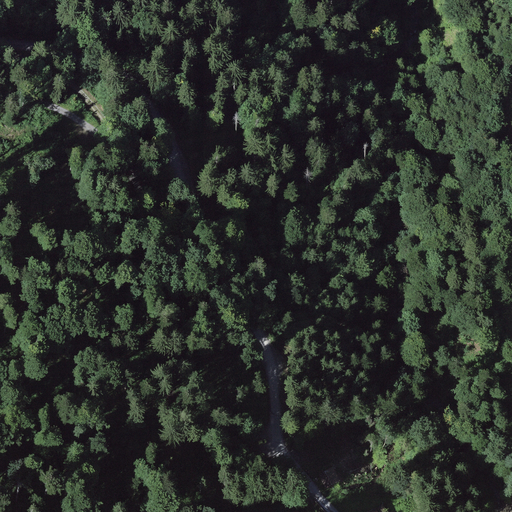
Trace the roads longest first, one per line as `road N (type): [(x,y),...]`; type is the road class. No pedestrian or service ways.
road 1 (track): [(0,44),(81,57),(127,78),(146,98),(202,231),(270,361)]
road 2 (track): [(270,361),(180,252),(106,140)]
road 3 (track): [(333,511),(286,459),(270,361)]
road 4 (track): [(0,50),(63,73),(105,115),(106,140)]
